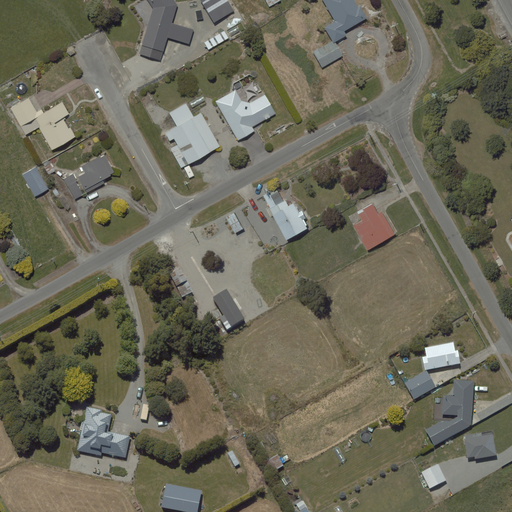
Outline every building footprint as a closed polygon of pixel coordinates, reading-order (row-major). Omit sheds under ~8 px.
[(353,0),(321,0),(320,0),(334,22),(323,29),(333,45),(347,37),(345,34),(366,20),(353,0)] [(173,14),(153,8),(138,55),(159,61),(173,14)] [(331,43),(312,55),(322,70),(340,58),(331,43)] [(182,65),(178,59),(163,68),(167,74),(182,65)] [(251,102),(241,101),(236,91),(215,103),(237,143),(256,133),(252,127),(275,114),(264,95),(251,102)] [(29,99),(10,110),(25,136),(38,129),(51,152),(75,139),(70,129),(68,130),(62,120),(68,117),(62,105),(43,115),(41,111),(37,113),(29,99)] [(193,117),(186,105),(169,114),(176,127),(163,134),(168,144),(173,141),(175,146),(169,150),(181,172),(221,150),(200,113),(193,117)] [(117,174),(105,153),(80,168),(84,174),(75,179),(72,174),(62,180),(75,203),(105,185),(103,182),(117,174)] [(49,190),(35,168),(21,176),(35,199),(49,190)] [(288,208),(280,189),(265,196),(286,242),(309,232),(297,204),(288,208)] [(377,212),(372,204),(348,218),(368,252),(398,235),(383,209),(377,212)] [(234,215),(227,219),(235,235),(243,231),(234,215)] [(193,293),(182,270),(170,276),(182,299),(193,293)] [(226,291),(210,300),(221,319),(218,321),(226,336),(245,326),(226,291)] [(451,345),(422,350),(426,373),(459,368),(457,351),(452,352),(451,345)] [(425,374),(404,386),(414,403),(435,392),(425,374)] [(454,439),(471,427),(471,417),(474,417),(473,383),(453,384),(454,421),(460,421),(460,423),(449,431),(454,439)] [(377,403),(366,409),(369,416),(381,411),(377,403)] [(115,416),(85,410),(76,454),(103,460),(103,456),(127,461),(132,437),(112,433),(115,416)] [(482,435),(462,438),(465,461),(475,460),(475,463),(497,460),(494,438),(482,440),(482,435)] [(453,457),(448,445),(434,451),(439,463),(453,457)] [(233,451),(227,455),(235,469),(242,465),(233,451)] [(286,468),(280,457),(264,464),(270,476),(286,468)] [(439,465),(420,473),(429,492),(447,484),(439,465)] [(147,474),(141,491),(150,494),(155,477),(147,474)] [(197,511),(202,493),(167,485),(161,511),(197,511)]
